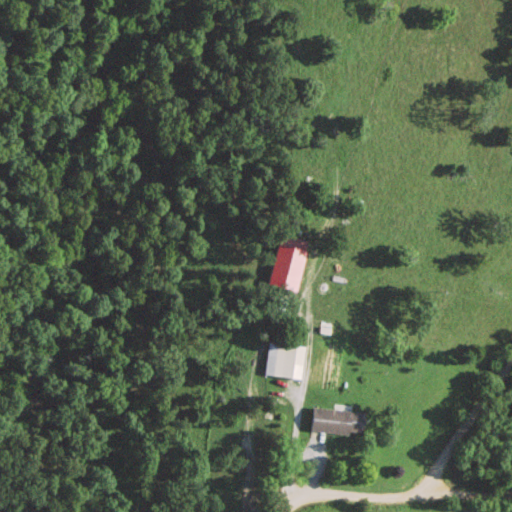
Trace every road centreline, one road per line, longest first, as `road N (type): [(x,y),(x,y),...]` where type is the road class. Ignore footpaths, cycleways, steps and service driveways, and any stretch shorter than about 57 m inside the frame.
road 1 (residential): [(282,511),(316,494),(511,492)]
road 2 (residential): [(424,493),(442,452),(511,358)]
